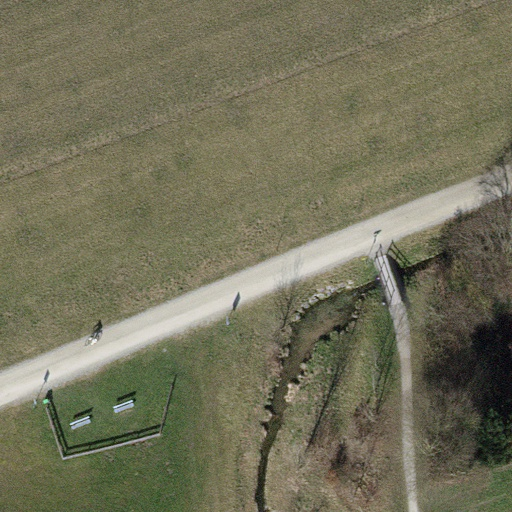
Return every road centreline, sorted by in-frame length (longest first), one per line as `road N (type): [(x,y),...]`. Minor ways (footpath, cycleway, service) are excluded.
road 1 (track): [(0,389),(374,234)]
road 2 (track): [(374,234),(511,180)]
